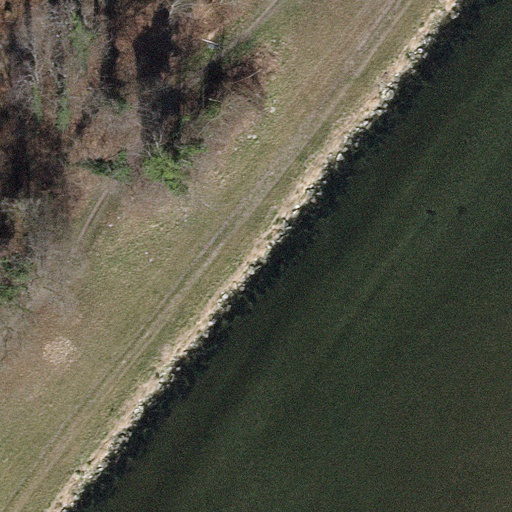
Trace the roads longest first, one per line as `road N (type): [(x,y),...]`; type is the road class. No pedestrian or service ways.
road 1 (track): [(406,0),(18,511)]
road 2 (track): [(0,64),(112,0)]
